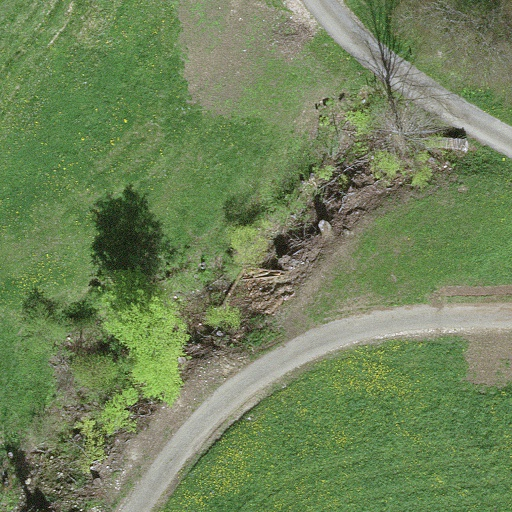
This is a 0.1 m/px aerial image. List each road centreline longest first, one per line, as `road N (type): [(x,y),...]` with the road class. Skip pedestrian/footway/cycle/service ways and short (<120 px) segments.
road 1 (track): [(511,318),(394,324),(308,351),(221,401),(131,511)]
road 2 (unclassified): [(511,143),(386,70),(317,0)]
